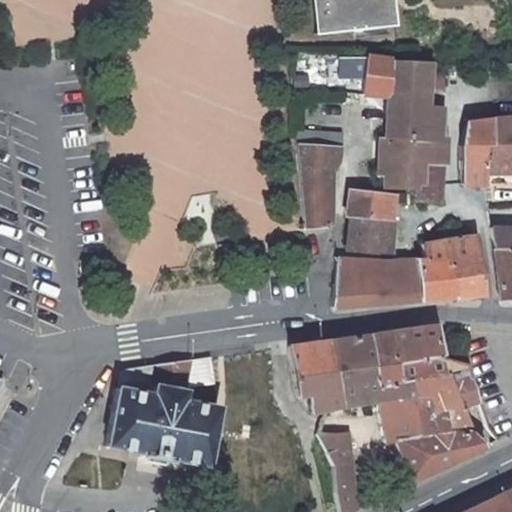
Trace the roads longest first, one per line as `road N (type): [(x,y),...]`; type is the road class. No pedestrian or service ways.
road 1 (unclassified): [(314,320),(128,338),(74,366),(18,477)]
road 2 (residential): [(314,320),(354,110)]
road 3 (unclassified): [(492,315),(314,320)]
road 4 (residential): [(409,219),(476,210),(492,315)]
road 5 (unknown): [(449,213),(453,125),(474,108),(511,105)]
road 6 (secondary): [(511,459),(401,511)]
